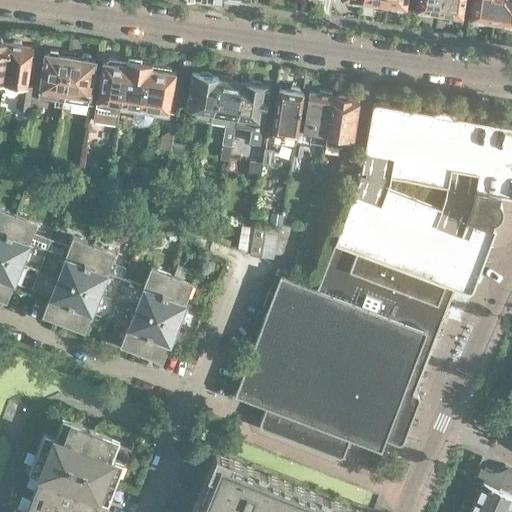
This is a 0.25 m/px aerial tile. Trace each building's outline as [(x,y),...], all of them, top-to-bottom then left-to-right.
[(414,0),(413,8),(437,12),(438,0),(414,0)] [(438,0),(437,12),(460,16),(462,0),(438,0)] [(469,0),(467,17),(491,20),(494,0),(469,0)] [(511,0),(494,0),(491,20),(511,23),(511,0)] [(8,42),(1,81),(23,85),(30,46),(8,42)] [(37,87),(30,86),(29,95),(54,99),(53,105),(60,106),(62,91),(68,55),(43,51),(37,87)] [(93,59),(68,55),(62,91),(60,106),(70,108),(71,101),(89,104),(96,67),(92,66),(93,59)] [(99,67),(96,67),(89,104),(95,105),(92,120),(113,123),(117,105),(117,104),(124,60),(106,57),(103,60),(100,59),(99,67)] [(150,63),(124,58),(124,60),(117,104),(133,107),(133,110),(133,112),(133,114),(133,116),(135,118),(136,119),(137,121),(140,122),(141,122),(143,122),(145,122),(148,121),(151,119),(152,118),(153,115),(154,111),(166,112),(173,70),(169,69),(168,67),(149,64),(150,63)] [(189,71),(183,109),(195,111),(194,118),(208,121),(215,75),(189,71)] [(215,75),(208,121),(224,123),(219,160),(229,161),(235,125),(233,124),(234,115),(240,79),(215,75)] [(240,79),(234,115),(233,124),(235,125),(251,127),(248,141),(258,142),(267,83),(240,79)] [(25,85),(23,92),(19,92),(17,108),(26,110),(29,95),(30,86),(25,85)] [(300,89),(276,85),(268,138),(293,142),(294,130),(300,89)] [(294,130),(293,142),(291,154),(301,156),(303,144),(308,145),(309,141),(323,143),(330,94),(306,91),(300,131),(294,130)] [(330,94),(323,143),(338,146),(340,137),(350,139),(356,99),(330,94)] [(276,267),(266,292),(261,305),(265,307),(257,328),(232,392),(264,405),(258,419),(258,422),(258,424),(260,426),(334,456),(337,457),(339,455),(341,453),(343,450),(348,438),(379,450),(383,439),(395,443),(398,443),(401,442),(414,408),(418,399),(417,397),(416,395),(411,393),(440,319),(452,287),(465,292),(468,292),(469,290),(471,288),(483,258),(492,235),(493,232),(489,231),(490,225),(494,224),(497,221),(498,218),(499,211),(499,207),(496,204),(498,194),(511,197),(511,125),(379,102),(376,102),(374,102),(372,103),(370,106),(370,108),(359,173),(317,283),(276,267)] [(183,142),(170,141),(167,152),(181,154),(183,142)] [(264,148),(262,162),(272,163),(274,149),(264,148)] [(346,183),(355,159),(344,155),(335,178),(346,183)] [(160,186),(142,182),(135,213),(152,216),(160,186)] [(100,186),(84,183),(81,194),(99,197),(100,186)] [(11,281),(30,288),(46,248),(50,238),(30,230),(34,220),(0,207),(0,297),(4,299),(11,281)] [(187,231),(199,237),(205,226),(193,220),(187,231)] [(253,225),(249,251),(249,253),(261,255),(265,225),(253,223),(253,225)] [(241,224),(237,247),(249,251),(253,225),(241,224)] [(46,248),(30,288),(47,295),(40,313),(82,329),(89,311),(108,318),(124,278),(105,270),(112,251),(71,235),(63,254),(46,248)] [(124,278),(108,318),(126,325),(119,344),(160,360),(167,341),(185,348),(201,308),(183,301),(190,281),(149,265),(142,285),(124,278)] [(511,421),(506,419),(501,417),(495,429),(511,437),(511,421)] [(118,440),(60,418),(53,436),(42,432),(26,473),(37,477),(23,511),(21,511),(12,509),(10,511),(89,511),(95,499),(106,504),(122,463),(110,458),(118,440)] [(364,511),(215,452),(190,511),(364,511)] [(484,467),(480,466),(477,472),(509,487),(511,481),(511,466),(508,464),(504,466),(499,469),(494,469),(490,469),(484,467)] [(476,496),(508,511),(509,511),(511,511),(511,503),(511,504),(511,503),(511,495),(482,482),(476,496)] [(476,496),(468,511),(508,511),(476,496)]
